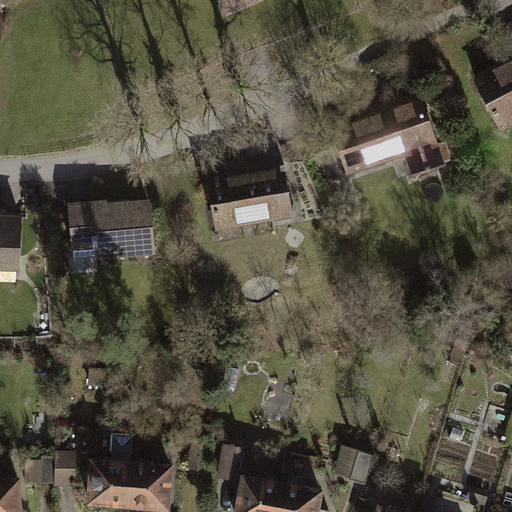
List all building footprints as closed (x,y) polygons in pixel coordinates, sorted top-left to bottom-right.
[(511,47),(511,60),(473,81),(502,135),(511,129),(511,41),(510,43),(511,47)] [(372,116),(329,131),(345,180),(405,159),(413,183),(447,171),(421,95),(370,112),(372,116)] [(288,170),(207,181),(214,235),(295,225),(288,170)] [(107,204),(66,207),(70,265),(155,259),(151,204),(107,207),(107,204)] [(26,218),(0,216),(0,273),(22,275),(26,218)] [(453,363),(464,366),(471,346),(460,342),(453,363)] [(243,374),(228,371),(225,391),(240,393),(243,374)] [(110,372),(90,372),(90,397),(109,397),(110,372)] [(507,415),(495,410),(490,423),(503,427),(507,415)] [(111,463),(91,461),(87,510),(111,511),(128,511),(133,464),(135,436),(113,434),(111,463)] [(373,458),(344,448),(334,477),(363,486),(373,458)] [(244,452),(224,449),(219,481),(238,484),(233,511),(276,511),(281,484),(240,477),(244,452)] [(55,459),(55,491),(78,491),(78,455),(55,456),(55,459)] [(42,464),(27,464),(27,491),(55,491),(55,459),(42,459),(42,464)] [(170,511),(175,468),(133,464),(128,511),(170,511)] [(20,511),(21,479),(0,478),(0,511),(20,511)] [(322,491),(281,484),(276,511),(318,511),(319,511),(322,491)] [(488,501),(470,495),(467,502),(486,508),(488,501)]
